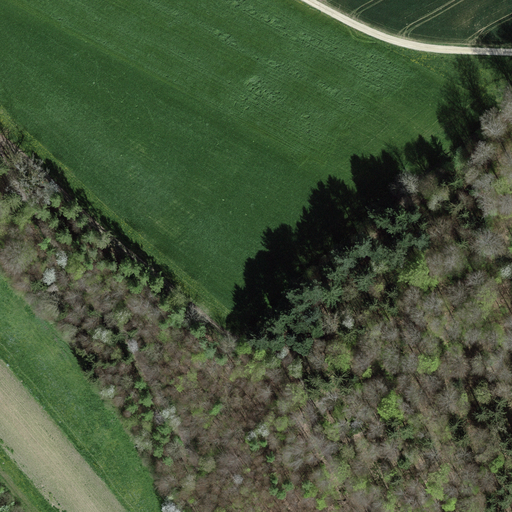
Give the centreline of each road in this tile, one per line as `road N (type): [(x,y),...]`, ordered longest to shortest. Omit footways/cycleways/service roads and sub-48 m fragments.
road 1 (track): [(0,141),(253,363),(318,452),(376,511)]
road 2 (track): [(0,150),(25,203),(159,390),(189,447),(207,511)]
road 3 (track): [(306,0),(396,42),(511,52)]
